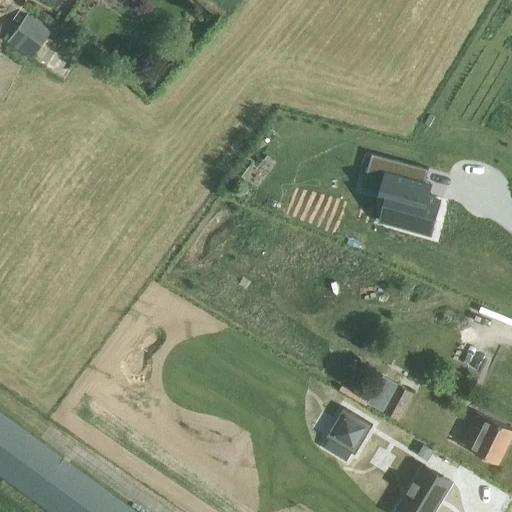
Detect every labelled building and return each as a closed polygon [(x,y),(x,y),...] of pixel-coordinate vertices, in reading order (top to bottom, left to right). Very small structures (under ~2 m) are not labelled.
[(8,41),(31,58),(52,30),(28,13),(8,41)] [(372,152),(363,188),(381,193),(389,195),(385,208),(401,212),(397,226),(433,236),(433,234),(430,234),(440,197),(428,194),(423,193),(426,181),(430,168),(372,152)] [(238,173),(245,178),(254,166),(247,161),(238,173)] [(442,377),(435,390),(456,400),(462,387),(442,377)] [(382,390),(374,405),(384,410),(400,418),(414,391),(388,379),(388,378),(382,390)] [(356,454),(374,424),(344,406),(326,436),(329,438),(324,446),(347,460),(352,452),(356,454)] [(511,436),(511,427),(497,421),(478,410),(461,444),(481,454),(499,463),(511,436)] [(137,511),(0,411),(0,474),(51,511),(137,511)] [(424,443),(418,454),(428,460),(435,450),(424,443)] [(425,465),(400,507),(408,511),(433,511),(452,481),(425,465)]
